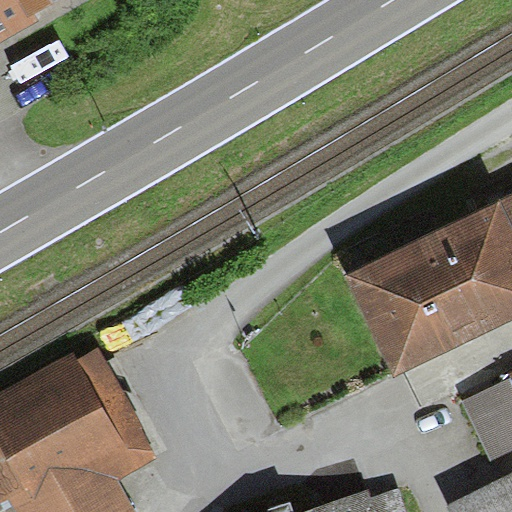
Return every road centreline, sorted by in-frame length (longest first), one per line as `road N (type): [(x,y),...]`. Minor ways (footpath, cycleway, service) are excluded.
road 1 (primary): [(391,0),(0,232)]
road 2 (track): [(511,119),(316,239),(202,341)]
